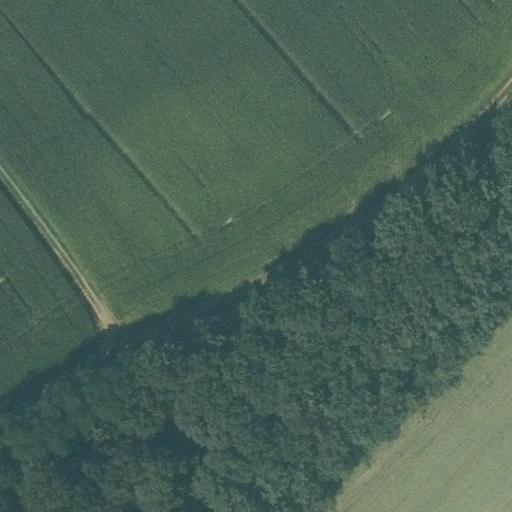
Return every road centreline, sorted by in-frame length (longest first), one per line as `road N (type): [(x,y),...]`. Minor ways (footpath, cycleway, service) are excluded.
road 1 (track): [(511,86),(389,200),(318,250),(251,290),(114,349),(0,427)]
road 2 (track): [(114,349),(0,174)]
